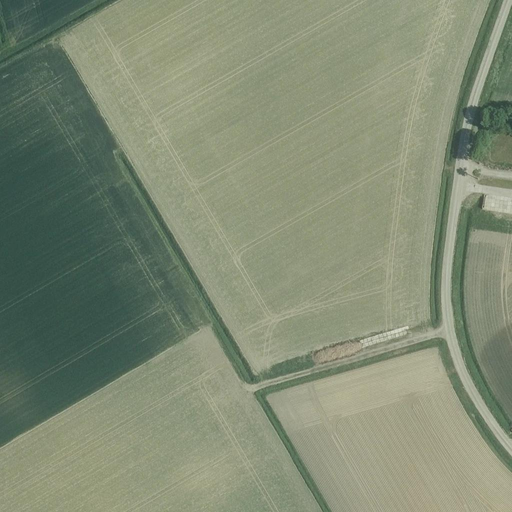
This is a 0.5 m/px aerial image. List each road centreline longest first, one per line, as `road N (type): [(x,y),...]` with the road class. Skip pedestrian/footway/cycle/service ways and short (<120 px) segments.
road 1 (unclassified): [(511,445),(464,370),(448,292),(476,100),(511,0)]
road 2 (track): [(453,329),(255,392)]
